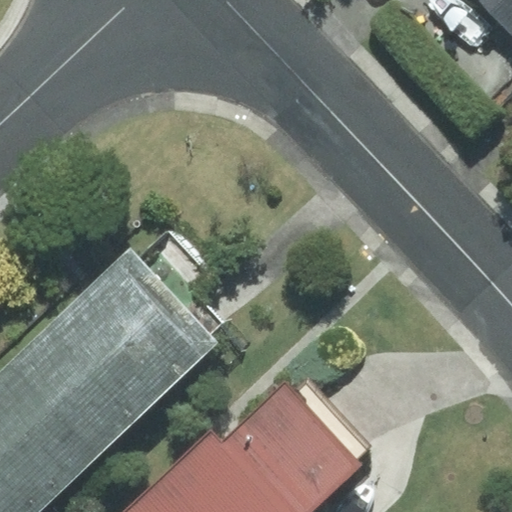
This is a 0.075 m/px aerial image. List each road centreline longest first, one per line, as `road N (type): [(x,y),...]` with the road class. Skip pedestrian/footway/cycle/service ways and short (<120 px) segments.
road 1 (residential): [(225,0),(511,303)]
road 2 (residential): [(0,124),(133,0)]
